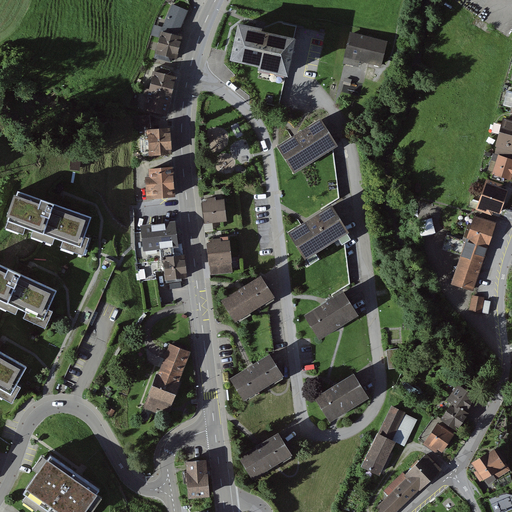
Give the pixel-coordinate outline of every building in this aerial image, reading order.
[(153,36),(160,38),(155,55),(176,60),(182,37),(177,35),(179,29),(185,10),(172,6),(164,29),(155,27),(153,36)] [(261,30),(240,26),(233,61),(261,66),(260,69),(287,75),(294,40),(260,34),(261,30)] [(389,43),(351,35),(346,58),(384,66),(389,43)] [(154,72),(146,109),(170,114),(179,77),(154,72)] [(138,102),(131,99),(128,106),(135,109),(138,102)] [(152,130),(151,116),(134,118),(136,134),(150,132),(152,157),(175,154),(172,128),(152,130)] [(325,118),(282,146),(298,172),(342,144),(325,118)] [(511,121),(507,119),(497,148),(511,152),(511,121)] [(511,179),(511,160),(500,156),(493,175),(511,182),(511,179)] [(82,160),(72,160),(72,170),(81,170),(82,160)] [(171,168),(150,170),(150,178),(146,179),(147,190),(151,190),(152,198),(173,197),(171,168)] [(504,184),(488,179),(478,211),(493,216),(494,212),(503,215),(511,191),(503,188),(504,184)] [(48,202),(18,191),(7,221),(81,247),(91,217),(61,206),(62,204),(49,199),(48,202)] [(226,200),(205,202),(207,224),(229,221),(226,200)] [(334,204),(291,232),(309,259),(352,231),(334,204)] [(423,235),(436,233),(430,204),(417,207),(423,235)] [(181,237),(173,237),(171,215),(135,218),(137,249),(144,298),(157,296),(153,271),(168,270),(168,279),(183,278),(181,237)] [(496,223),(475,217),(467,241),(447,235),(443,251),(461,256),(452,285),(475,291),(496,223)] [(231,240),(207,242),(211,275),(234,272),(231,240)] [(15,271),(0,264),(0,299),(43,319),(57,290),(27,277),(28,275),(16,269),(15,271)] [(265,275),(225,301),(238,322),(278,296),(265,275)] [(346,291),(308,315),(323,339),(361,314),(346,291)] [(484,297),(472,296),(470,310),(482,311),(484,297)] [(193,351),(170,342),(144,409),(167,418),(193,351)] [(0,388),(11,394),(27,366),(0,351),(0,388)] [(274,354),(234,378),(247,400),(287,375),(274,354)] [(357,372),(318,396),(334,421),(373,397),(357,372)] [(476,395),(458,384),(447,402),(452,404),(442,421),(459,431),(470,413),(467,411),(476,395)] [(379,434),(377,433),(362,468),(382,476),(397,441),(392,439),(404,412),(391,406),(379,434)] [(455,434),(437,423),(424,446),(441,456),(455,434)] [(283,432),(241,457),(255,480),(297,455),(283,432)] [(496,449),(473,465),(478,472),(475,474),(482,484),(494,475),(498,480),(511,471),(496,449)] [(400,511),(443,470),(427,454),(405,476),(403,473),(384,491),(389,496),(377,508),(380,511),(400,511)] [(91,511),(103,494),(51,460),(27,495),(52,511),(91,511)] [(188,462),(188,464),(192,499),(213,497),(209,460),(188,462)]
